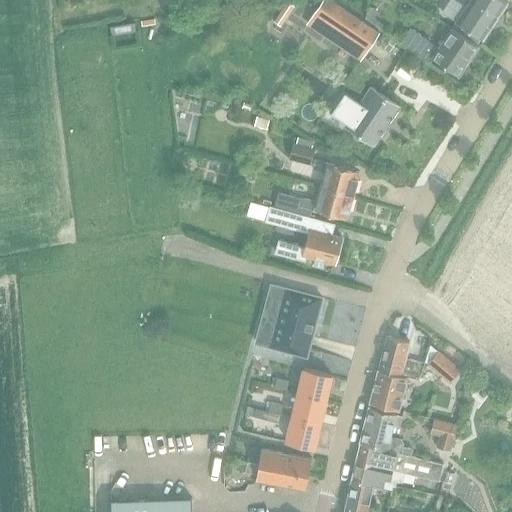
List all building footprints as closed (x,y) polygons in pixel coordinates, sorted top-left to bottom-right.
[(379,32),(331,0),(322,0),(314,13),(367,49),(379,32)] [(457,21),(452,27),(469,37),(473,32),(483,38),(508,1),(505,0),(469,0),(466,5),(457,0),(450,0),(443,12),(457,21)] [(410,27),(400,42),(426,59),(429,56),(459,75),(479,45),(469,39),(469,37),(452,27),(439,47),(410,27)] [(346,90),(333,109),(347,120),(346,122),(374,142),(400,105),(371,85),(362,99),(361,100),(346,90)] [(311,162),(315,148),(294,143),(290,157),(311,162)] [(326,172),(321,186),(354,195),(358,179),(356,178),(358,170),(316,158),(313,168),(326,172)] [(271,205),(335,223),(335,222),(310,215),(312,208),(345,217),(347,209),(349,210),(354,195),(321,186),(317,200),(305,197),(304,201),(283,195),(280,207),(271,205)] [(335,223),(271,205),(267,220),(309,231),(305,246),(280,239),(277,251),(305,259),(307,254),(335,262),(342,237),(332,234),(335,223)] [(285,287),(277,317),(263,314),(256,341),(307,355),(322,297),(285,287)] [(387,334),(379,368),(407,376),(418,379),(424,362),(405,357),(409,341),(387,334)] [(430,344),(424,362),(448,382),(460,369),(430,344)] [(304,367),(298,392),(325,398),(331,373),(304,367)] [(370,401),(399,409),(402,398),(409,400),(412,388),(405,386),(407,376),(379,368),(370,401)] [(289,379),(277,376),(275,386),(287,389),(289,379)] [(298,392),(293,415),(320,422),(325,398),(298,392)] [(272,400),(269,409),(281,413),(284,403),(272,400)] [(281,413),(269,409),(256,406),(254,416),(279,422),(281,413)] [(369,406),(360,440),(388,448),(398,413),(369,406)] [(320,422),(293,415),(287,440),(314,446),(320,422)] [(440,434),(437,446),(450,449),(456,424),(435,418),(431,431),(440,434)] [(360,440),(356,459),(403,470),(440,478),(444,463),(396,451),(388,449),(388,448),(360,440)] [(249,452),(247,462),(308,474),(312,456),(262,447),(260,454),(249,452)] [(356,459),(351,479),(380,486),(383,477),(400,481),(403,470),(356,459)] [(308,474),(247,462),(246,471),(256,473),(255,479),(255,480),(305,489),(308,474)] [(380,486),(351,479),(343,511),(367,511),(369,507),(376,509),(380,496),(391,499),(394,490),(380,486)] [(192,511),(192,497),(112,499),(111,499),(111,511),(192,511)]
